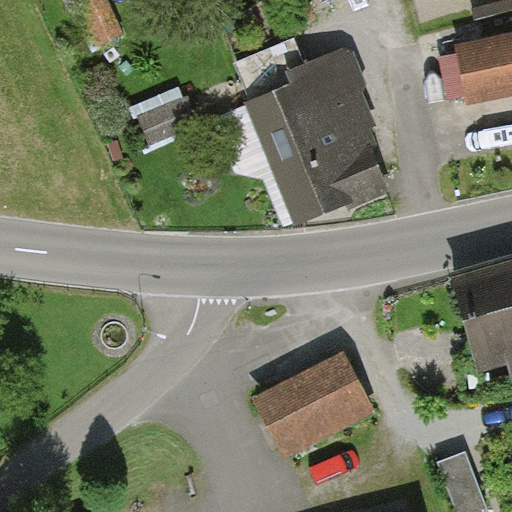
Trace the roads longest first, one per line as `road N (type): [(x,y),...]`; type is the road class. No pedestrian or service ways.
road 1 (residential): [(0,493),(109,413),(189,336),(202,269)]
road 2 (tertiary): [(511,229),(342,262),(202,269)]
road 3 (track): [(384,0),(406,72),(432,246)]
road 4 (tertiary): [(202,269),(0,247)]
